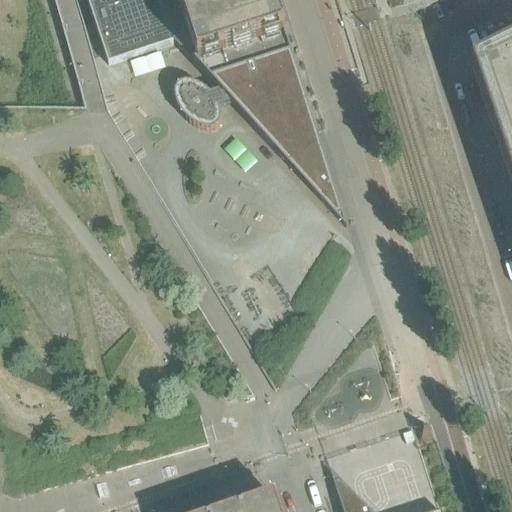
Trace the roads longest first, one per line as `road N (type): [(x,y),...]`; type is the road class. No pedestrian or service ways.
road 1 (residential): [(511,326),(434,70),(443,29),(503,0)]
road 2 (residential): [(305,511),(292,467),(163,511)]
